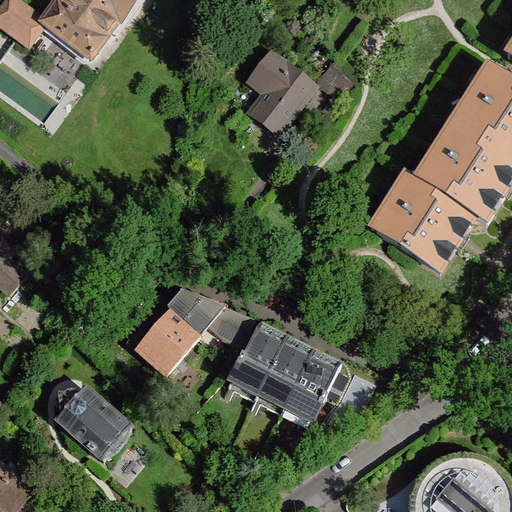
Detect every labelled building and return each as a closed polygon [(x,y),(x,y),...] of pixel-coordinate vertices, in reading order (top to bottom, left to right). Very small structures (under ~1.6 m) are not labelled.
[(0,0),(0,28),(29,50),(46,26),(12,0),(0,0)] [(121,22),(92,0),(64,0),(46,26),(91,60),(121,22)] [(92,0),(121,22),(138,0),(92,0)] [(316,91),(273,58),(256,79),(272,91),(253,116),(280,137),(316,91)] [(511,86),(495,76),(459,131),(511,164),(511,86)] [(511,164),(459,131),(424,186),(477,221),(487,228),(511,188),(511,164)] [(441,276),(477,221),(424,186),(414,180),(378,236),(441,276)] [(140,242),(130,236),(122,248),(131,255),(140,242)] [(0,254),(0,287),(9,296),(26,277),(0,254)] [(169,310),(173,313),(203,338),(209,330),(227,311),(183,294),(169,310)] [(257,323),(227,311),(209,330),(223,343),(242,353),(255,326),(257,323)] [(173,313),(137,353),(167,379),(200,341),(203,338),(173,313)] [(355,332),(344,327),(338,338),(350,343),(355,332)] [(256,404),(288,341),(261,328),(230,390),(256,404)] [(256,404),(283,418),(315,355),(288,341),(256,404)] [(315,355),(283,418),(310,431),(342,368),(315,355)] [(131,433),(85,392),(77,402),(62,419),(59,422),(74,435),(81,427),(83,432),(89,438),(95,439),(88,448),(106,463),(119,457),(129,445),(131,433)] [(61,397),(62,419),(77,402),(71,403),(65,398),(65,396),(61,397)] [(81,427),(74,435),(88,448),(95,439),(89,438),(83,432),(81,427)] [(511,511),(511,487),(511,485),(498,471),(480,462),(462,460),(444,464),(428,476),(417,492),(413,511),(412,511),(511,511)] [(22,499),(0,480),(0,511),(11,511),(19,503),(22,499)] [(19,503),(11,511),(27,511),(28,511),(19,503)]
